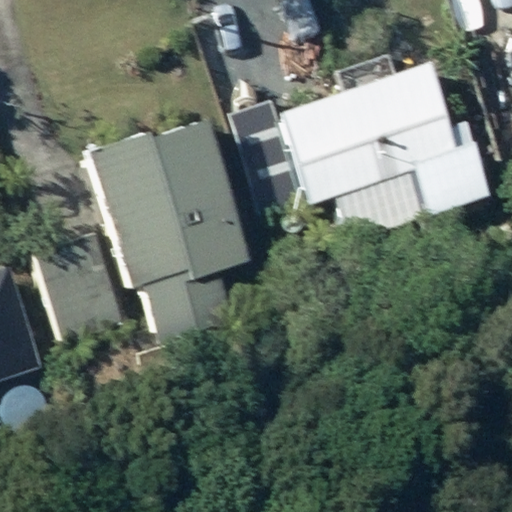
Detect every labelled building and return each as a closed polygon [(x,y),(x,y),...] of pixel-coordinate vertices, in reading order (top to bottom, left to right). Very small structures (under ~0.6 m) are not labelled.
[(218,0),(244,73),(348,36),(364,82),(428,60),(409,8),(414,6),(411,0),(218,0)] [(511,0),(485,0),(493,21),(511,15),(511,0)] [(142,153),(170,144),(127,4),(70,21),(69,18),(7,37),(49,172),(63,168),(81,225),(157,201),(142,153)] [(428,63),(256,116),(284,205),(375,177),(389,222),(469,197),(428,63)] [(87,235),(19,259),(45,331),(113,307),(87,235)]
